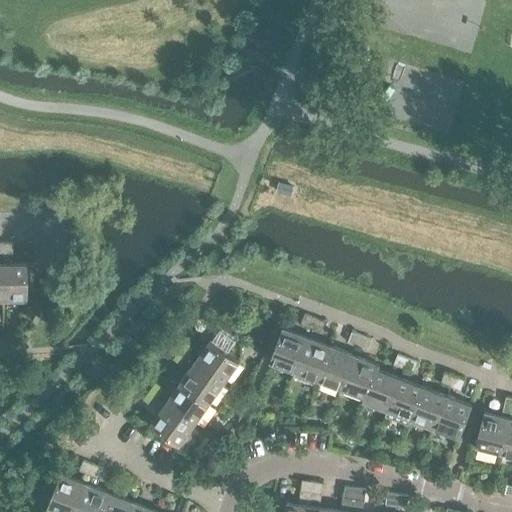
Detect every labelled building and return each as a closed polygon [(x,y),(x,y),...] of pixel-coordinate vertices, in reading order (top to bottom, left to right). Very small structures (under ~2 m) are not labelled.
[(346,77),(344,75),(341,72),(337,71),(333,71),(330,73),(327,76),(325,80),(325,84),(325,87),(327,90),(329,92),(333,94),(337,94),(341,93),(344,91),(346,89),(347,85),(347,81),(346,77)] [(310,184),(313,173),(298,169),(295,180),(310,184)] [(12,241),(1,241),(1,252),(10,252),(12,252),(12,241)] [(10,252),(1,252),(2,299),(25,298),(24,261),(10,261),(10,252)] [(311,326),(315,316),(305,313),(301,323),(311,326)] [(325,320),(315,316),(311,326),(321,330),(325,320)] [(295,369),(308,335),(283,326),(271,359),(295,369)] [(358,344),(362,334),(352,331),(349,341),(358,344)] [(362,334),(358,344),(368,348),(372,338),(362,334)] [(308,335),(295,369),(293,375),(316,384),(318,377),(331,344),(308,335)] [(210,339),(201,352),(194,346),(188,355),(195,360),(224,381),(240,360),(210,339)] [(194,346),(185,340),(179,349),(188,355),(194,346)] [(355,353),(331,344),(318,377),(342,387),(355,353)] [(182,363),(188,355),(179,349),(173,357),(182,363)] [(355,353),(342,387),(365,395),(378,367),(379,362),(355,353)] [(403,367),(407,357),(398,353),(394,363),(403,367)] [(407,357),(403,367),(414,371),(417,361),(407,357)] [(195,360),(181,381),(210,402),(224,381),(195,360)] [(378,367),(365,395),(363,400),(388,409),(401,376),(378,367)] [(451,385),(455,375),(445,371),(441,381),(451,385)] [(455,375),(451,385),(461,389),(465,378),(455,375)] [(401,376),(388,409),(385,415),(409,424),(411,418),(424,385),(401,376)] [(165,387),(156,381),(150,390),(158,396),(165,387)] [(210,402),(181,381),(166,401),(195,422),(210,402)] [(424,385),(411,418),(435,427),(448,394),(424,385)] [(152,404),(158,396),(150,390),(144,398),(152,404)] [(472,403),(448,394),(435,427),(459,436),(472,403)] [(511,398),(506,397),(502,410),(511,412),(511,408),(511,398)] [(195,422),(166,401),(151,423),(180,444),(195,422)] [(511,412),(502,410),(501,416),(485,412),(476,447),(501,453),(511,412)] [(511,412),(501,453),(511,456),(511,412)] [(94,463),(84,459),(80,469),(90,473),(94,463)] [(104,467),(94,463),(90,473),(100,477),(104,467)] [(65,511),(74,511),(87,481),(62,472),(49,505),(65,511)] [(101,511),(110,490),(96,485),(100,477),(90,473),(87,481),(74,511),(101,511)] [(302,479),(301,490),(311,491),(312,481),(302,479)] [(312,481),(311,491),(320,493),(321,493),(323,482),(312,481)] [(354,498),(356,487),(344,485),(343,496),(345,496),(354,498)] [(366,489),(356,487),(354,498),(362,499),(364,499),(366,489)] [(128,511),(133,500),(110,490),(101,511),(128,511)] [(307,511),(311,491),(300,490),(299,503),(287,501),(285,511),(307,511)] [(329,511),(331,508),(318,506),(320,493),(311,491),(307,511),(329,511)] [(397,504),(398,494),(388,492),(386,503),(397,504)] [(407,506),(409,495),(398,494),(397,504),(407,506)] [(352,511),(354,498),(345,496),(343,509),(331,508),(329,511),(352,511)] [(360,511),(361,511),(362,499),(354,498),(352,511),(360,511)] [(155,511),(157,509),(133,500),(128,511),(155,511)]
